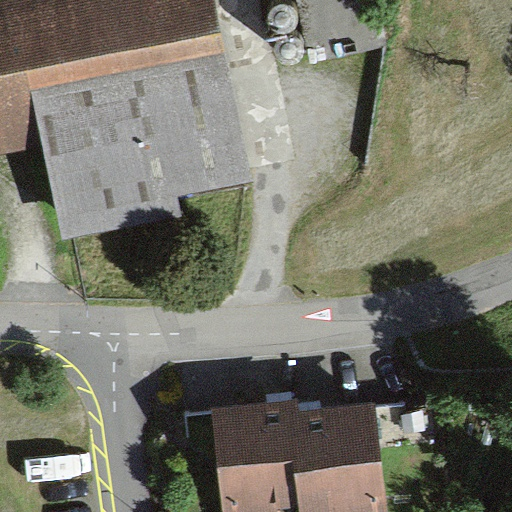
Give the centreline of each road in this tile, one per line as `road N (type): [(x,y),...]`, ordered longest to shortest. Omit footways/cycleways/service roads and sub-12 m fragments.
road 1 (residential): [(511,257),(365,319),(255,333),(109,327)]
road 2 (residential): [(109,327),(129,511)]
